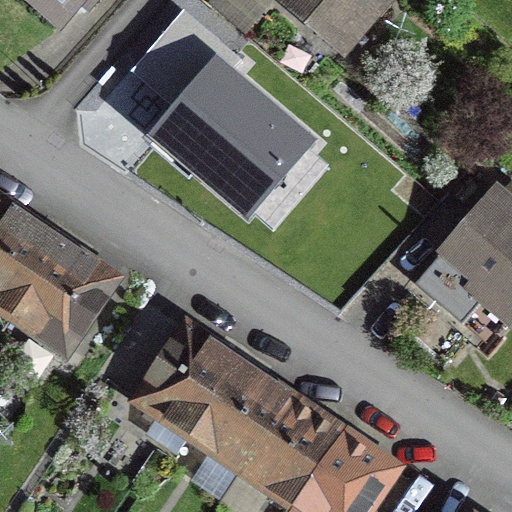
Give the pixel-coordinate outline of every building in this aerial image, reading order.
[(94,0),(29,0),(57,23),(76,0),(83,0),(90,6),(94,0)] [(283,0),(342,50),(385,0),(283,0)] [(216,61),(155,135),(250,214),(311,140),(216,61)] [(511,209),(495,195),(445,254),(478,282),(473,287),(509,318),(511,314),(511,209)] [(0,223),(10,209),(0,202),(0,223)] [(0,306),(13,316),(61,244),(10,209),(0,223),(0,306)] [(61,244),(13,316),(65,351),(113,279),(61,244)] [(191,435),(239,364),(187,329),(139,400),(191,435)] [(242,470),(290,398),(239,364),(191,435),(242,470)] [(294,505),(342,433),(290,398),(242,470),(294,505)] [(364,511),(394,469),(342,433),(294,505),(304,511),(364,511)]
